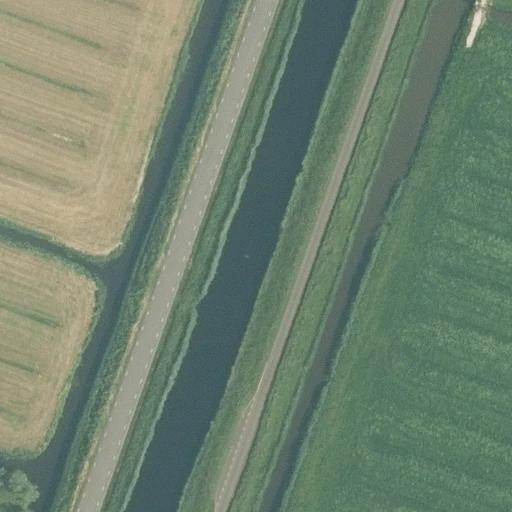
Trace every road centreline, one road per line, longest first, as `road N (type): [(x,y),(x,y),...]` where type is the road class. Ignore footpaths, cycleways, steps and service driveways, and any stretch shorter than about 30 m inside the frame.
road 1 (tertiary): [(80,511),(264,0)]
road 2 (unclassified): [(217,511),(396,0)]
